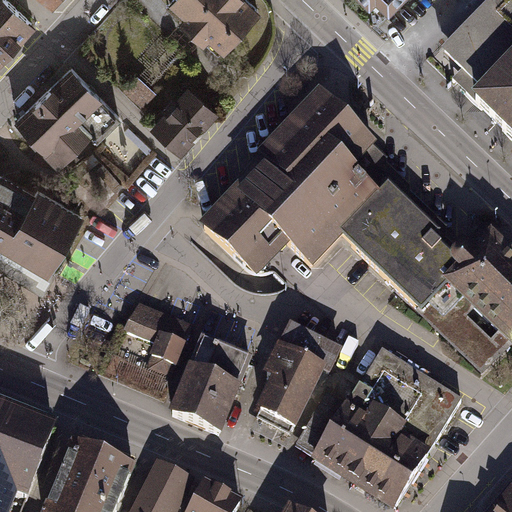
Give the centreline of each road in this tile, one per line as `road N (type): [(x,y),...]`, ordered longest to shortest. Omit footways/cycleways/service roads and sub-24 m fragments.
road 1 (residential): [(322,20),(62,321),(23,379)]
road 2 (secondary): [(323,511),(23,379)]
road 3 (tertiary): [(322,20),(511,200)]
road 4 (residential): [(98,0),(0,106)]
